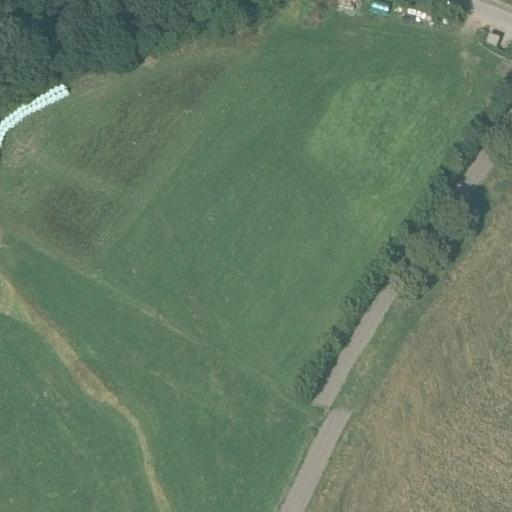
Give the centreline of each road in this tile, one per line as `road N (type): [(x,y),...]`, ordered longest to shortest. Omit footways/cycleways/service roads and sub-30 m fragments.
road 1 (unclassified): [(0,34),(324,5),(393,16),(511,57)]
road 2 (unclassified): [(299,511),(408,326),(511,184)]
